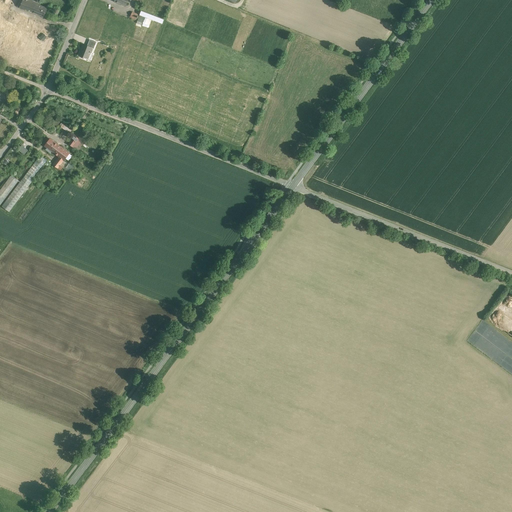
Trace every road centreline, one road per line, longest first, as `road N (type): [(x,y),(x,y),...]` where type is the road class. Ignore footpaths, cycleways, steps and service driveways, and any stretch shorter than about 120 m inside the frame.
road 1 (secondary): [(50,511),(292,187)]
road 2 (unclassified): [(292,187),(49,90)]
road 3 (unclassified): [(511,272),(292,187)]
road 4 (secondary): [(292,187),(432,0)]
